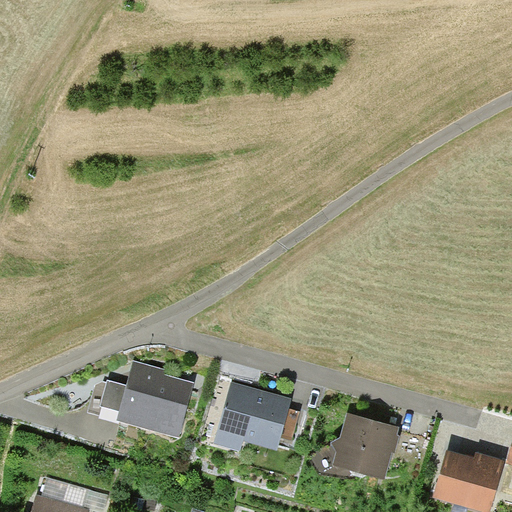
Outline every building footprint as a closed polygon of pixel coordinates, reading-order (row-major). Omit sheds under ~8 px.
[(157,368),(134,361),(127,386),(120,413),(117,422),(180,440),(195,385),(166,377),(167,371),(157,368)] [(120,413),(127,386),(108,381),(101,408),(120,413)] [(274,394),(232,382),(214,443),(240,450),(243,441),(276,451),(280,438),(291,441),(299,412),(288,409),(291,399),(274,394)] [(347,414),(340,440),(310,456),(319,473),(350,478),(352,472),(385,481),(396,444),(400,429),(347,414)] [(490,511),(505,462),(476,454),(475,460),(471,458),(447,452),(434,499),(478,511),(490,511)] [(47,478),(42,497),(90,511),(90,510),(98,511),(104,511),(109,496),(47,478)] [(42,497),(37,495),(31,511),(89,511),(90,511),(42,497)]
